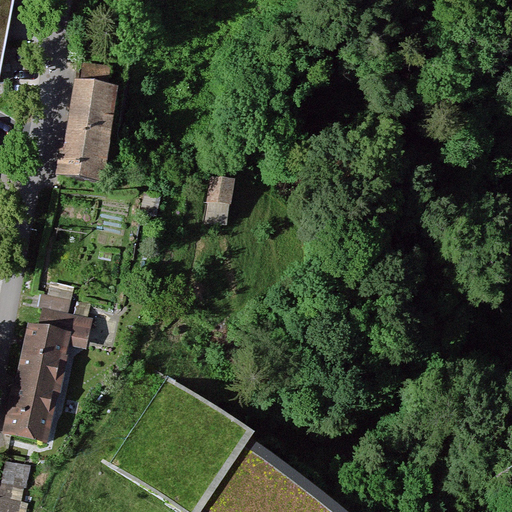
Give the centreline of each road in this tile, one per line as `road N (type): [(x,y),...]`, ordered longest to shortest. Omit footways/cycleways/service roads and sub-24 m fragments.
road 1 (unclassified): [(66,0),(0,369)]
road 2 (primary): [(0,365),(138,419),(279,511)]
